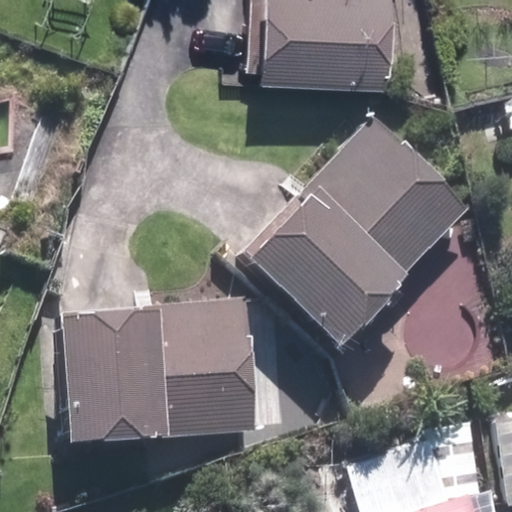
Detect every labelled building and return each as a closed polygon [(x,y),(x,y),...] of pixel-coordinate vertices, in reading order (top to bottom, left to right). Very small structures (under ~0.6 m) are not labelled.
[(382,0),(262,0),(261,82),(381,85),(382,0)] [(458,201),(361,116),(237,256),(334,342),(458,201)] [(229,305),(52,321),(63,441),(241,424),(229,305)] [(511,419),(495,421),(504,496),(511,494),(511,419)] [(472,511),(469,496),(480,495),(469,422),(424,429),(426,443),(344,466),(358,511),(472,511)]
